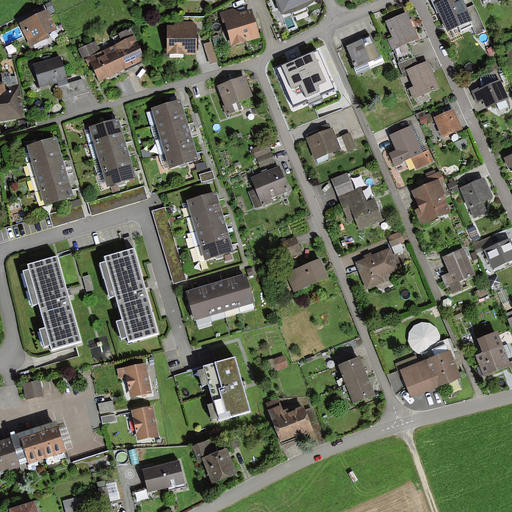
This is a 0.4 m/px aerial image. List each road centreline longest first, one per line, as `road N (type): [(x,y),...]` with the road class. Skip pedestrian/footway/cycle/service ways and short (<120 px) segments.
road 1 (residential): [(398,421),(255,59)]
road 2 (residential): [(0,250),(141,209),(185,353)]
road 3 (residential): [(323,27),(432,283)]
road 4 (residential): [(418,0),(511,212)]
road 5 (residential): [(199,511),(398,421)]
road 6 (residential): [(255,59),(59,119)]
